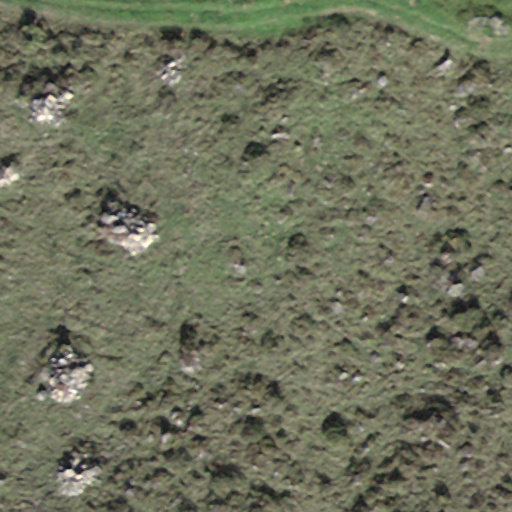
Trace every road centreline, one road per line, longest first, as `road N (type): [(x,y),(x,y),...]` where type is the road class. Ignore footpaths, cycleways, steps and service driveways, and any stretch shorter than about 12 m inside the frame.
road 1 (track): [(41,0),(235,23),(339,0)]
road 2 (track): [(348,0),(457,33),(511,38)]
